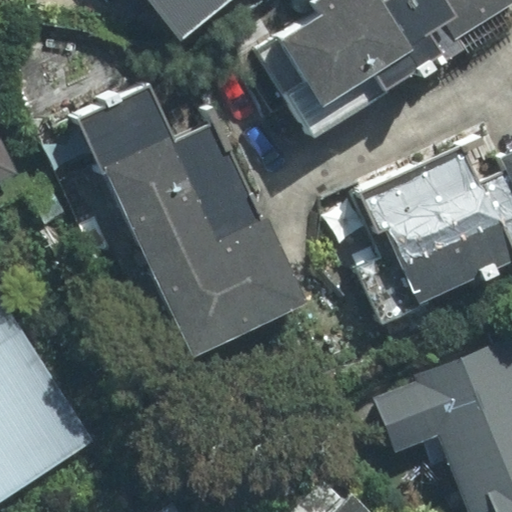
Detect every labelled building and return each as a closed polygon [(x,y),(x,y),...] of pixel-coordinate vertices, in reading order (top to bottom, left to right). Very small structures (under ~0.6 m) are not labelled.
[(125,0),(156,42),(213,0),(125,0)] [(309,0),(233,53),(290,135),(484,0),(309,0)] [(119,99),(51,129),(155,357),(206,334),(278,302),(242,224),(187,248),(119,99)] [(511,142),(326,213),(360,303),(489,255),(511,245),(511,142)] [(0,504),(78,451),(0,336),(0,504)] [(511,511),(511,355),(508,344),(356,398),(380,466),(430,449),(452,511),(511,511)] [(351,511),(329,488),(302,511),(351,511)] [(149,511),(144,503),(131,511),(149,511)]
